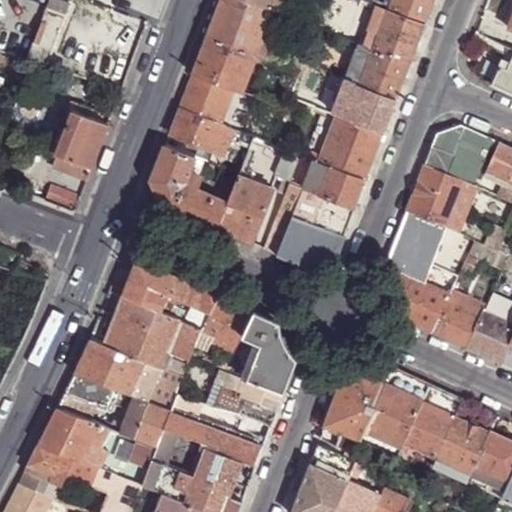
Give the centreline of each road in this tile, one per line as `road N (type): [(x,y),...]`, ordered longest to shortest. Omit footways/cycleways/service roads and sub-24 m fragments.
road 1 (residential): [(108,211),(344,316)]
road 2 (residential): [(0,444),(108,211)]
road 3 (residential): [(437,83),(344,316)]
road 4 (residential): [(108,211),(188,0)]
road 5 (residential): [(344,316),(263,511)]
road 6 (residential): [(344,316),(511,394)]
